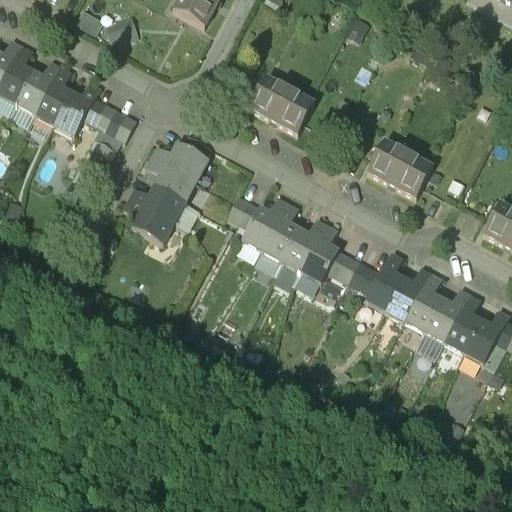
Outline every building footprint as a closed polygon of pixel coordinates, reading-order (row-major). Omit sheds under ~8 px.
[(221,0),(182,0),(173,18),(203,34),(221,0)] [(379,7),(374,16),(381,20),(386,11),(379,7)] [(79,15),(74,31),(96,39),(102,24),(79,15)] [(450,25),(435,18),(428,33),(432,35),(443,40),(450,25)] [(114,53),(138,44),(129,20),(104,30),(114,53)] [(443,40),(432,35),(429,41),(440,46),(443,40)] [(0,62),(0,93),(22,54),(11,48),(3,64),(0,62)] [(22,54),(0,93),(0,105),(15,114),(33,80),(24,75),(32,60),(22,54)] [(42,85),(33,80),(15,114),(34,124),(61,75),(50,69),(42,85)] [(61,75),(34,124),(53,135),(72,101),(63,96),(71,81),(61,75)] [(314,110),(265,84),(248,115),(297,142),(314,110)] [(72,101),(53,135),(74,145),(83,128),(95,107),(100,96),(89,90),(80,105),(72,101)] [(95,107),(83,128),(94,133),(105,112),(95,107)] [(105,112),(94,133),(104,139),(115,118),(105,112)] [(125,123),(115,118),(104,139),(114,144),(125,123)] [(125,123),(114,144),(124,150),(136,129),(125,123)] [(208,154),(187,143),(182,153),(203,165),(208,154)] [(115,158),(94,147),(88,157),(109,169),(115,158)] [(433,174),(383,147),(366,179),(416,205),(433,174)] [(176,151),(170,162),(156,154),(151,165),(196,189),(208,168),(182,153),(176,151)] [(109,169),(88,157),(83,167),(104,179),(109,169)] [(196,189),(151,165),(145,175),(159,183),(153,193),(185,210),(196,189)] [(104,179),(83,167),(77,177),(99,189),(104,179)] [(99,189),(77,177),(72,188),(93,199),(99,189)] [(185,210),(153,193),(148,204),(134,196),(128,207),(174,231),(185,210)] [(238,204),(226,225),(237,230),(248,209),(238,204)] [(247,236),(240,249),(261,259),(287,210),(277,205),(268,220),(259,215),(247,236)] [(174,231),(128,207),(122,217),(136,225),(130,236),(162,253),(174,231)] [(248,209),(237,230),(247,236),(259,215),(248,209)] [(511,216),(499,209),(482,241),(511,257),(511,216)] [(287,210),(261,259),(280,270),(298,236),(289,231),(298,216),(287,210)] [(298,236),(280,270),(300,281),(326,231),(316,226),(307,241),(298,236)] [(326,231),(300,281),(320,291),(327,279),(338,258),(329,253),(337,237),(326,231)] [(338,258),(327,279),(338,284),(349,263),(338,258)] [(368,301),(364,308),(384,319),(403,286),(394,281),(402,265),(391,259),(368,301)] [(349,263),(338,284),(347,290),(359,269),(349,263)] [(359,269),(347,290),(358,295),(369,274),(359,269)] [(369,274),(358,295),(368,301),(379,280),(369,274)] [(403,286),(384,319),(404,330),(430,280),(420,275),(411,290),(403,286)] [(430,280),(404,330),(423,340),(442,306),(433,302),(441,286),(430,280)] [(442,306),(423,340),(443,351),(469,301),(459,296),(451,311),(442,306)] [(469,301),(443,351),(462,361),(480,327),(472,323),(480,307),(469,301)] [(480,327),(462,361),(482,372),(495,349),(506,328),(509,323),(498,317),(489,332),(480,327)] [(511,331),(506,328),(495,349),(505,355),(511,342),(511,331)]
